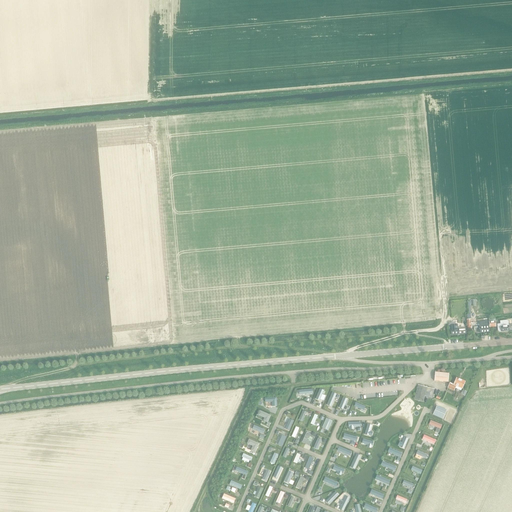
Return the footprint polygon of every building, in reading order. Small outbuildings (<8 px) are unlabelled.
[(500,325),(498,325),(498,327),(498,332),(510,331),(509,324),(508,324),(508,320),(500,321),(500,325)] [(479,323),(480,333),(489,333),(489,322),(479,323)] [(457,327),(457,325),(450,325),(450,328),(451,335),(466,334),(466,329),(458,330),(457,327)] [(434,381),(448,382),(449,374),(435,372),(434,381)] [(456,386),(462,389),(465,382),(456,378),(454,384),(450,383),(447,388),(454,391),(456,386)] [(424,397),(432,399),(434,390),(418,385),(414,400),(423,402),(424,397)] [(440,399),(438,403),(449,407),(450,403),(440,399)] [(265,417),(270,419),(273,411),(261,406),(259,411),(266,414),(265,417)] [(432,416),(430,421),(442,425),(444,421),(432,416)] [(326,418),(322,428),(328,431),(332,421),(326,418)] [(255,422),(253,429),(261,431),(260,435),(265,436),(266,432),(265,432),(266,427),(263,426),(264,424),(255,422)] [(285,441),(289,431),(285,429),(280,439),(285,441)] [(306,433),(302,442),(309,446),(311,442),(307,440),(307,438),(309,439),(310,435),(306,433)] [(252,447),(257,449),(261,439),(250,435),(248,440),(254,443),(252,447)] [(283,452),(288,455),(292,446),(288,444),(283,452)] [(270,459),(276,461),(280,450),(275,448),(270,459)] [(268,465),(264,475),(268,477),(272,467),(268,465)] [(289,471),(284,482),(288,484),(293,473),(289,471)] [(237,483),(243,485),(244,481),(232,476),(229,487),(232,488),(233,484),(236,485),(237,483)] [(405,476),(403,482),(414,487),(416,481),(405,476)] [(300,477),(295,487),(299,489),(304,479),(300,477)] [(255,486),(253,491),(261,494),(265,485),(260,483),(258,487),(255,486)] [(224,496),(237,499),(238,494),(226,490),(224,496)] [(399,491),(397,496),(408,501),(410,496),(399,491)] [(252,502),(249,501),(247,506),(250,507),(248,510),(254,511),(258,500),(254,498),(252,502)]
